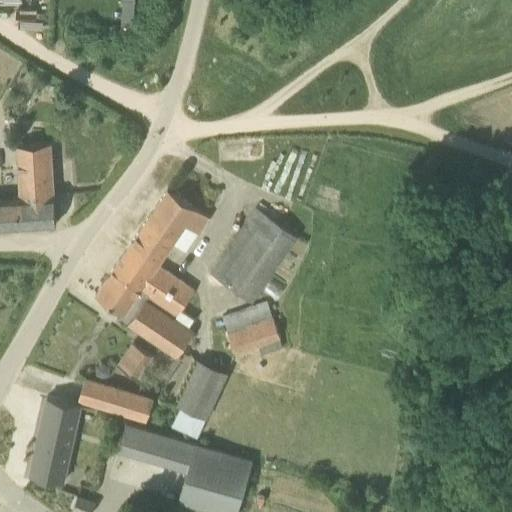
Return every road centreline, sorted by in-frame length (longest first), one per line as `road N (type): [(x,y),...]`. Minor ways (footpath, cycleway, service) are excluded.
road 1 (unclassified): [(79,246),(162,127),(200,0)]
road 2 (track): [(162,127),(381,121)]
road 3 (unclassified): [(0,375),(79,246)]
road 4 (track): [(381,121),(511,162)]
road 5 (track): [(511,85),(381,121)]
